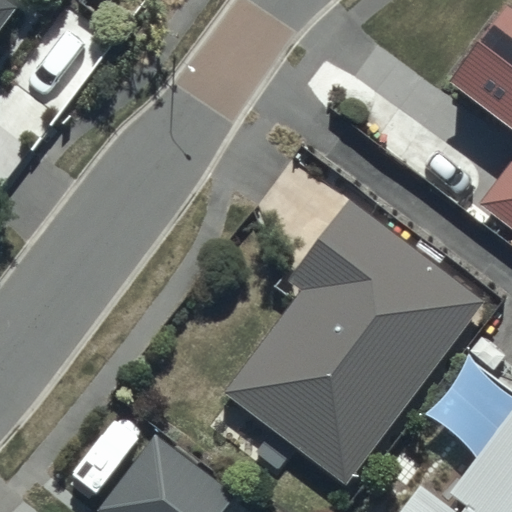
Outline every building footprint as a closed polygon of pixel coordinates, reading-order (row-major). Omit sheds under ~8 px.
[(0,0),(0,12),(9,0),(0,0)] [(511,0),(500,0),(448,72),(511,119),(511,150),(475,200),(511,227),(511,0)] [(222,387),(343,481),(482,298),(348,195),(285,275),(299,287),(222,387)] [(417,478),(390,511),(511,511),(511,400),(439,495),(417,478)] [(155,430),(97,504),(107,511),(214,511),(231,490),(155,430)]
